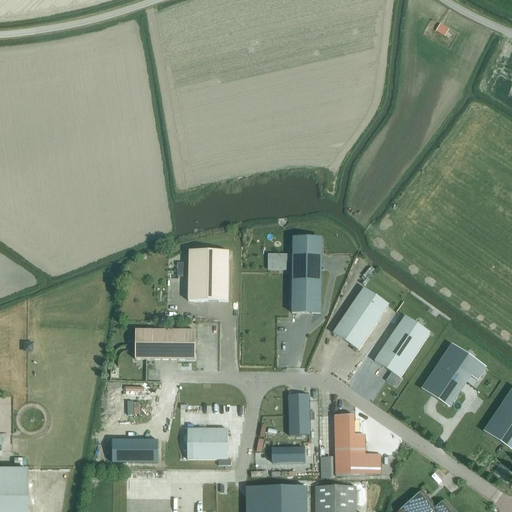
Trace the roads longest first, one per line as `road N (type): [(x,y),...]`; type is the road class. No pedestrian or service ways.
road 1 (unclassified): [(255,378),(331,384),(511,507)]
road 2 (unclassified): [(0,35),(156,0)]
